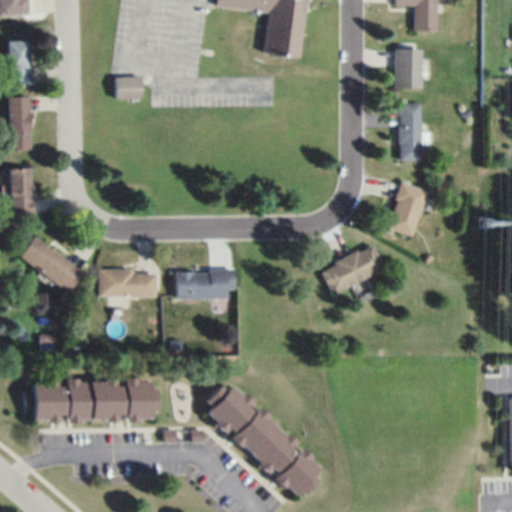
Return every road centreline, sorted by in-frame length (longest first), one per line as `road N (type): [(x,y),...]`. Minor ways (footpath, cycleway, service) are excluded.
road 1 (residential): [(323,227),(129,237),(97,230),(76,208)]
road 2 (residential): [(323,227),(348,189),(350,0)]
road 3 (residential): [(76,208),(64,0)]
